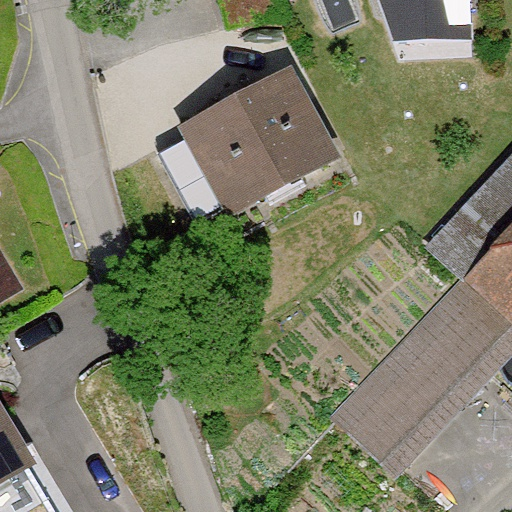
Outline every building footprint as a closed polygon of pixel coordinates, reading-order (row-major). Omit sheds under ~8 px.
[(376,0),(392,48),(472,44),(470,0),(376,0)] [(291,72),(176,134),(227,227),(342,166),(291,72)] [(400,479),(511,359),(511,160),(427,253),(458,282),(333,418),(400,479)] [(0,293),(24,281),(0,238),(0,293)] [(0,491),(38,469),(0,405),(0,491)]
